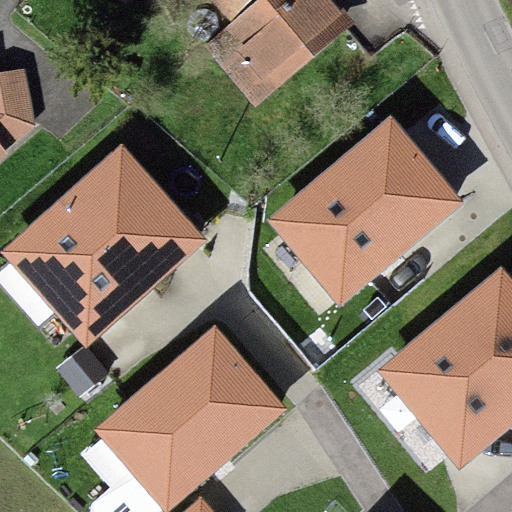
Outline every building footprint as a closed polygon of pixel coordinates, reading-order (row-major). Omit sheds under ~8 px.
[(356,22),(335,0),(266,0),(209,52),(260,108),(356,22)] [(220,0),(230,10),(239,0),(220,0)] [(16,86),(0,86),(0,157),(0,158),(19,135),(16,86)] [(390,121),(271,224),(345,309),(464,205),(390,121)] [(122,158),(15,252),(85,330),(191,236),(122,158)] [(511,283),(504,274),(387,372),(464,464),(511,424),(511,283)] [(210,331),(99,428),(164,502),(275,406),(210,331)] [(84,347),(59,368),(81,394),(106,373),(84,347)] [(212,511),(202,500),(189,511),(212,511)]
